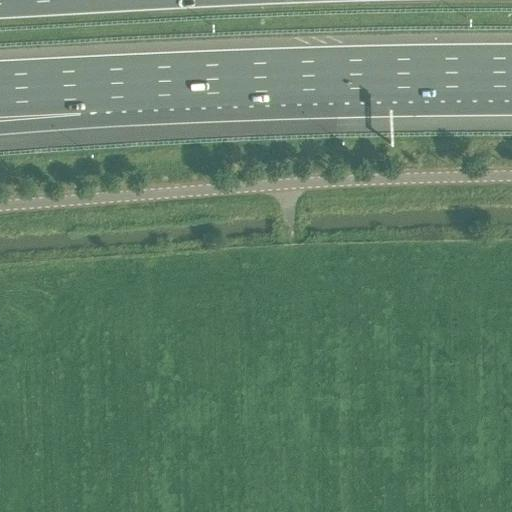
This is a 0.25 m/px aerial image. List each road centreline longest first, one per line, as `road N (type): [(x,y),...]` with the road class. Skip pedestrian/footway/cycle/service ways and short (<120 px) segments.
road 1 (unclassified): [(511,177),(353,180),(0,207)]
road 2 (motorway): [(86,84),(511,73)]
